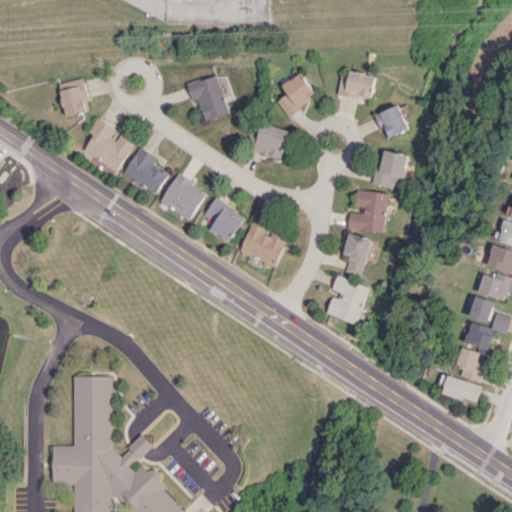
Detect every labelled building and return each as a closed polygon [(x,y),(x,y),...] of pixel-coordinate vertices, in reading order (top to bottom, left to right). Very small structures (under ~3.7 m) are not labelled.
[(281,85),(286,93),(277,100),(287,115),(316,95),(300,72),(281,85)] [(205,120),(229,112),(216,74),(186,84),(191,100),(197,97),(205,120)] [(57,84),(65,116),(89,110),(81,77),(57,84)] [(386,138),(409,128),(398,103),(375,114),(386,138)] [(83,150),(117,171),(135,141),(120,132),(116,139),(110,136),(115,128),(96,116),(87,131),(92,134),(83,150)] [(289,130),(262,122),(253,151),(280,159),(289,130)] [(156,155),(138,146),(123,173),(157,192),(168,171),(152,162),(156,155)] [(375,168),(373,184),(404,187),(408,153),(384,150),(381,169),(375,168)] [(207,192),(178,173),(160,199),(189,219),(207,192)] [(348,226),(383,231),(387,206),(390,206),(392,193),(358,188),(356,205),(362,206),(361,214),(350,212),(348,226)] [(244,213),(212,198),(200,225),(232,239),(244,213)] [(487,266),(511,271),(511,269),(511,205),(509,205),(506,217),(504,217),(498,241),(511,243),(511,248),(493,244),(487,266)] [(239,251),(275,265),(287,236),(268,229),(269,225),(252,218),(239,251)] [(362,275),(372,238),(350,232),(344,253),(351,255),(346,271),(362,275)] [(478,291),(504,300),(508,290),(511,291),(511,277),(487,268),(478,291)] [(371,287),(338,274),(332,288),(337,290),(328,313),(356,324),(371,287)] [(469,315),(488,322),(495,301),(476,295),(469,315)] [(471,321),(464,345),(463,344),(458,360),(464,362),(460,375),(479,380),(481,370),(477,369),(481,354),(489,356),(496,330),(506,333),(511,316),(496,312),(492,327),(471,321)] [(442,391),(476,403),(482,386),(448,374),(442,391)] [(180,511),(157,467),(148,471),(144,465),(134,470),(130,462),(154,450),(147,437),(118,452),(113,442),(115,376),(76,375),(74,445),(54,444),(53,482),(74,483),(73,511),(112,511),(113,497),(132,500),(132,508),(134,511),(180,511)]
